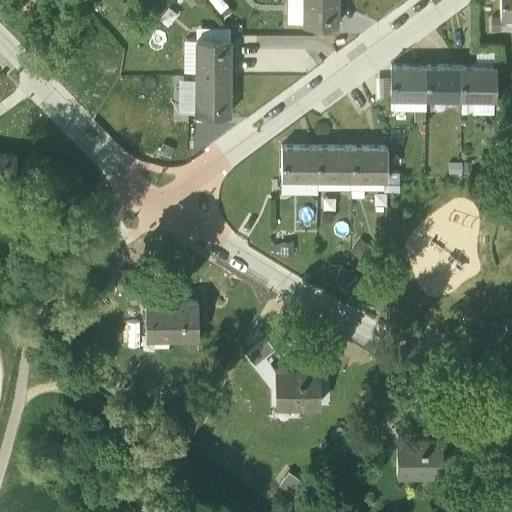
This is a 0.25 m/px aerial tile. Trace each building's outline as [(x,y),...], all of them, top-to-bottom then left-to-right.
[(337,0),(303,0),(303,24),(337,25),(337,0)] [(511,0),(500,0),(500,16),(511,15),(511,0)] [(229,38),(196,38),(195,76),(229,76),(229,38)] [(426,65),(390,65),(390,96),(425,97),(426,65)] [(460,66),(426,65),(425,97),(460,97),(460,66)] [(496,66),(460,66),(460,97),(495,98),(496,66)] [(229,76),(195,76),(195,114),(229,114),(229,76)] [(317,146),(281,145),(281,177),(316,177),(317,146)] [(351,146),(317,146),(316,177),(351,178),(351,146)] [(386,146),(351,146),(351,178),(386,178),(386,146)] [(16,157),(0,154),(0,189),(11,192),(16,157)] [(146,270),(117,270),(117,289),(146,289),(146,270)] [(198,334),(197,300),(145,301),(145,335),(169,335),(171,338),(181,338),(184,335),(198,334)] [(275,349),(266,337),(246,353),(255,365),(275,349)] [(319,369),(274,369),(274,403),(319,403),(319,369)] [(391,404),(371,420),(380,431),(400,416),(391,404)] [(441,471),(441,437),(396,437),(396,472),(441,471)]
